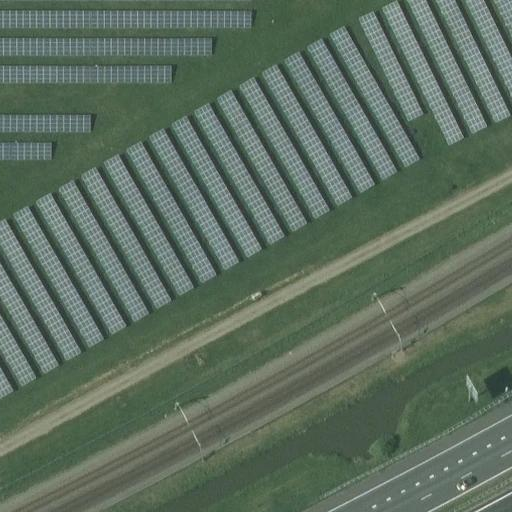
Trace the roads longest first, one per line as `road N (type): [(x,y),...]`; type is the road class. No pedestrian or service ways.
road 1 (track): [(350,0),(0,208)]
road 2 (track): [(180,102),(0,102)]
road 3 (motorway): [(511,453),(405,511)]
